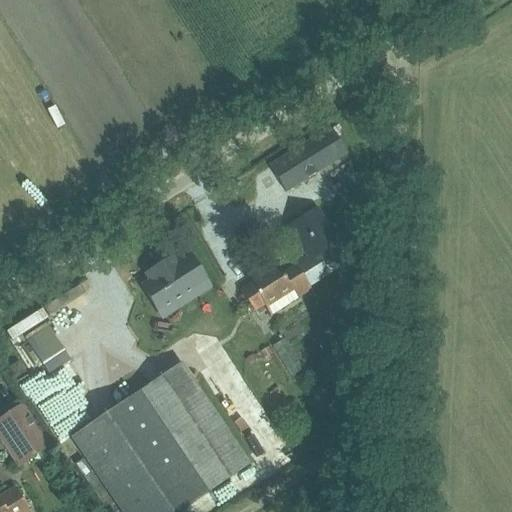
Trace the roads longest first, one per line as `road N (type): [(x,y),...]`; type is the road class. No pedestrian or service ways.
road 1 (track): [(378,511),(398,46),(471,0)]
road 2 (unclassified): [(0,298),(398,46),(400,0)]
